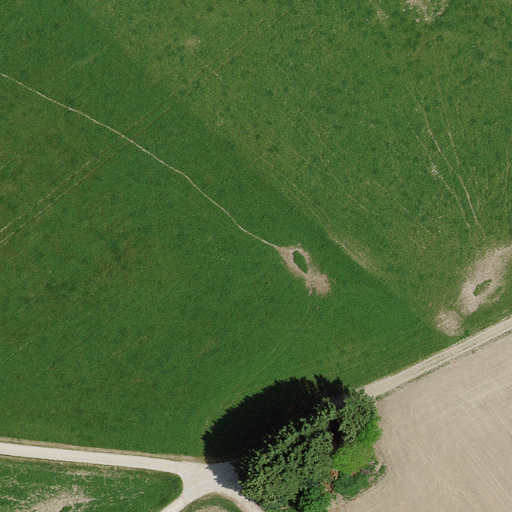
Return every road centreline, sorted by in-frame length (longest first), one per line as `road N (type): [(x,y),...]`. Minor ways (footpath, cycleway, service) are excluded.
road 1 (track): [(170,511),(322,409),(511,319)]
road 2 (track): [(0,447),(227,473),(255,511)]
